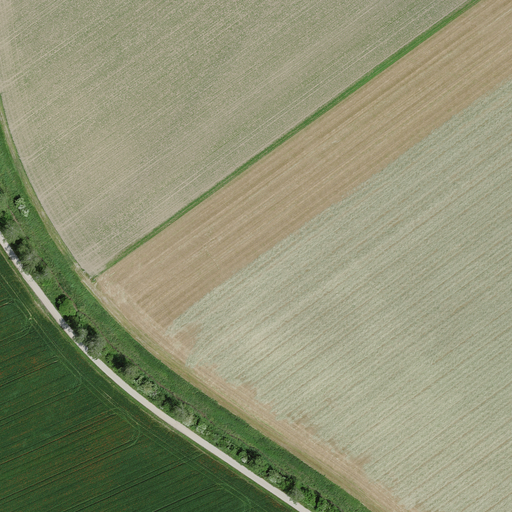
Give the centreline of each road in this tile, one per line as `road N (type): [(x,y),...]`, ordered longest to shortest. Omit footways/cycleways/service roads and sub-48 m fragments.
road 1 (track): [(0,115),(51,236),(117,321),(378,511)]
road 2 (track): [(305,511),(110,373),(0,236)]
